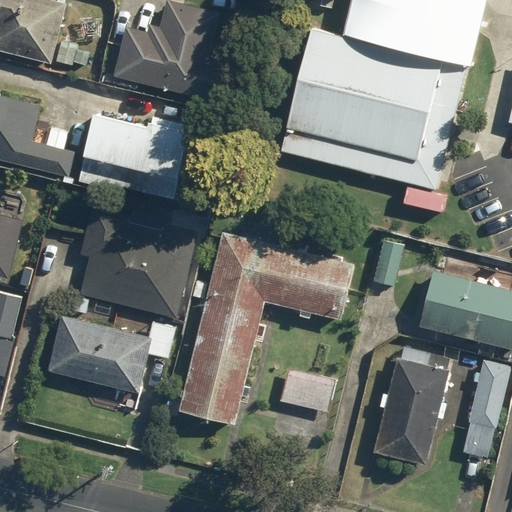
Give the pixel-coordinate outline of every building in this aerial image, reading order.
[(0,0),(0,49),(54,64),(70,3),(60,0),(0,0)] [(175,0),(171,0),(162,34),(130,25),(117,74),(198,96),(211,47),(221,12),(175,0)] [(394,45),(316,26),(284,155),(442,194),(474,59),(395,40),(394,45)] [(40,105),(0,94),(0,157),(69,176),(76,150),(31,138),(40,105)] [(102,109),(84,176),(174,200),(192,133),(102,109)] [(94,255),(84,292),(179,317),(202,231),(96,203),(83,252),(94,255)] [(0,276),(10,279),(25,220),(0,213),(0,276)] [(281,243),(231,230),(183,409),(233,422),(267,297),(347,318),(362,265),(281,243)] [(387,238),(376,279),(396,284),(407,243),(387,238)] [(511,287),(437,267),(422,323),(511,346),(511,287)] [(25,297),(0,290),(0,330),(15,334),(25,297)] [(66,315),(52,369),(138,392),(153,338),(66,315)] [(403,356),(378,450),(429,464),(454,370),(403,356)] [(511,366),(489,360),(465,449),(489,455),(511,368),(511,366)] [(292,364),(283,398),(332,411),(341,377),(292,364)]
